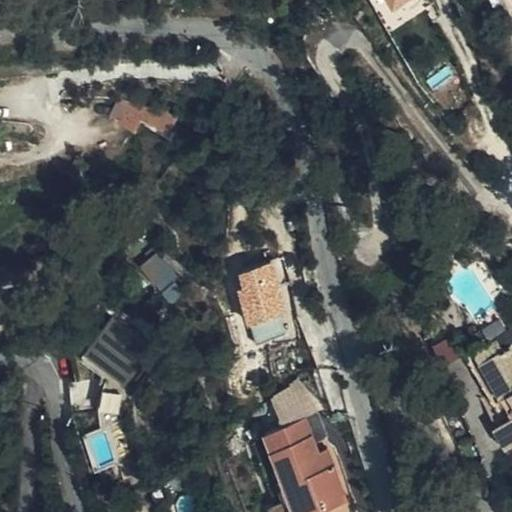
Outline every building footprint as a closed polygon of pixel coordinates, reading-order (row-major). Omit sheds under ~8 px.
[(175,134),(182,113),(119,93),(111,118),(142,128),(143,124),(175,134)] [(171,299),(186,288),(159,249),(143,260),(171,299)] [(130,387),(160,348),(114,313),(84,352),(130,387)] [(511,343),(505,331),(499,334),(493,325),(459,343),(495,406),(488,411),(501,433),(511,427),(511,343)] [(105,426),(90,427),(93,462),(116,460),(112,410),(123,409),(121,388),(102,389),(105,426)] [(261,420),(288,505),(339,488),(328,454),(314,460),(308,438),(299,407),(261,420)] [(322,434),(308,438),(314,460),(328,454),(322,434)] [(339,488),(288,505),(290,511),(331,511),(345,507),(339,488)]
